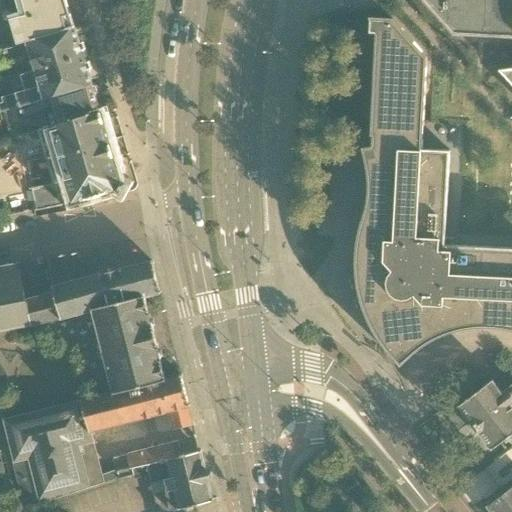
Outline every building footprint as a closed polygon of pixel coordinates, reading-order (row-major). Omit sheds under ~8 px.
[(66,0),(4,0),(18,45),(75,28),(66,0)] [(511,0),(424,0),(455,34),(511,36),(511,68),(499,71),(499,72),(501,72),(511,84),(511,0)] [(371,18),(370,33),(376,33),(371,135),(373,135),(373,146),(363,148),(366,165),(368,172),(368,178),(369,185),(368,192),(368,198),(367,205),(365,211),(363,218),(360,230),(357,242),(356,255),(356,268),(357,280),(359,293),(363,305),(367,317),(372,328),(378,338),(385,348),(393,357),(401,365),(416,352),(425,345),(435,339),(441,336),(447,334),(454,332),(460,330),(467,328),(474,328),(480,327),(487,327),(494,327),(501,328),(507,329),(511,330),(511,248),(452,245),(453,238),(446,238),(450,151),(422,149),(427,57),(393,19),(371,18)] [(36,72),(84,57),(83,54),(86,49),(84,43),(79,40),(75,28),(18,45),(0,50),(0,59),(1,65),(31,56),(36,72)] [(10,110),(92,85),(88,73),(89,73),(91,69),(90,62),(85,59),(84,60),(84,57),(36,72),(21,75),(25,91),(15,94),(17,98),(0,103),(0,109),(1,113),(4,112),(10,110)] [(4,112),(6,119),(8,125),(42,115),(44,127),(99,110),(92,85),(10,110),(4,112)] [(48,160),(109,142),(99,110),(44,127),(39,129),(48,160)] [(116,191),(120,193),(125,184),(120,182),(109,142),(48,160),(54,184),(32,189),(37,211),(62,206),(72,203),(85,200),(107,194),(107,193),(116,191)] [(152,262),(152,261),(51,287),(52,294),(24,301),(29,326),(29,328),(92,311),(99,339),(94,341),(100,365),(106,364),(113,393),(83,400),(82,399),(3,419),(24,508),(105,483),(91,432),(169,411),(173,428),(193,423),(189,407),(189,406),(190,406),(189,404),(189,405),(181,377),(182,377),(182,375),(181,375),(181,374),(179,375),(165,379),(161,362),(161,361),(161,359),(163,356),(161,350),(158,348),(153,328),(155,325),(153,318),(150,316),(150,314),(149,315),(145,297),(159,294),(160,294),(160,293),(161,293),(161,291),(160,292),(153,263),(153,262),(152,262)] [(24,301),(17,264),(0,267),(0,331),(29,326),(24,301)] [(502,392),(492,380),(458,406),(472,423),(471,424),(477,433),(478,432),(491,449),(511,433),(511,371),(510,373),(511,374),(511,394),(507,388),(502,392)] [(199,449),(195,436),(193,436),(194,437),(129,454),(114,458),(117,470),(147,463),(199,449)] [(165,511),(213,500),(213,499),(208,481),(209,481),(206,469),(201,451),(199,451),(199,449),(147,463),(117,470),(120,479),(134,476),(135,479),(150,475),(158,511),(165,511)] [(475,506),(500,486),(487,470),(462,490),(475,506)] [(363,511),(373,505),(359,486),(348,495),(361,511),(363,511)] [(511,511),(511,487),(488,506),(492,511),(511,511)]
